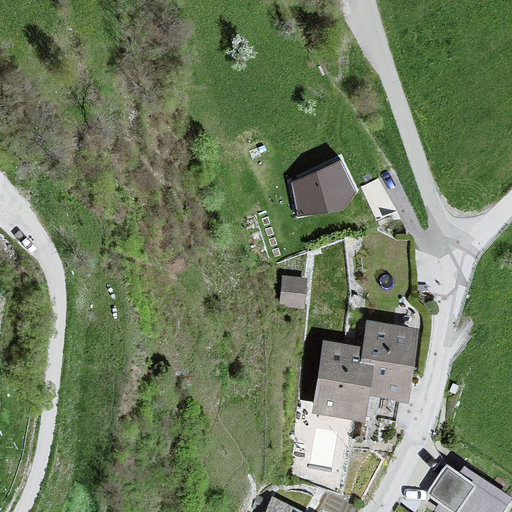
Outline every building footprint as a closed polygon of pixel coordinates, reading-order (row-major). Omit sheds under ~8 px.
[(287,169),(299,211),(357,195),(345,153),(287,169)] [(309,282),(284,279),(281,309),(306,312),(309,282)] [(368,347),(329,342),(319,414),(375,421),(378,398),(416,403),(426,329),(371,322),(368,347)] [(466,472),(454,465),(434,499),(446,506),(442,511),(511,511),(511,493),(469,467),(466,472)] [(308,511),(277,497),(269,511),(308,511)]
